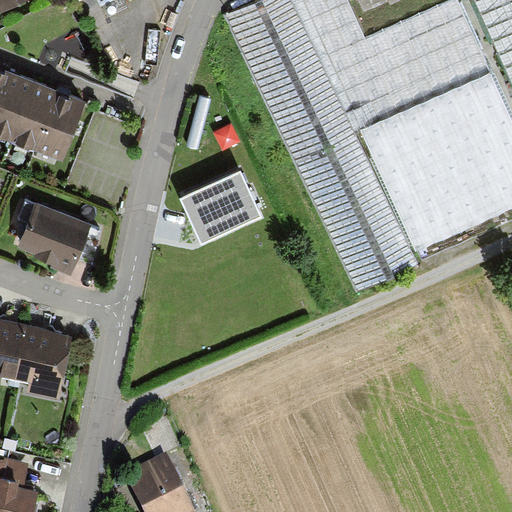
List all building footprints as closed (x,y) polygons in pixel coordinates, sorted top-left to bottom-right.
[(346,0),(260,0),(226,16),(355,291),(416,263),(354,132),(360,129),(397,113),(404,129),(448,110),(452,107),(496,87),(454,0),(445,0),(364,38),(346,0)] [(346,0),(364,38),(445,0),(346,0)] [(511,0),(467,0),(511,100),(511,0)] [(79,103),(0,72),(0,137),(57,159),(79,103)] [(452,107),(506,228),(511,225),(511,122),(496,87),(452,107)] [(360,129),(421,267),(502,231),(448,110),(404,129),(397,113),(360,129)] [(208,166),(172,185),(190,218),(199,214),(212,240),(260,214),(241,178),(221,188),(208,166)] [(87,263),(94,229),(32,205),(15,248),(69,269),(73,258),(87,263)] [(0,381),(11,384),(23,330),(0,325),(0,381)] [(23,330),(11,384),(52,392),(64,339),(23,330)] [(162,457),(139,468),(145,481),(132,488),(143,511),(188,511),(189,511),(162,457)] [(14,464),(0,460),(0,511),(30,511),(34,493),(9,487),(14,464)]
